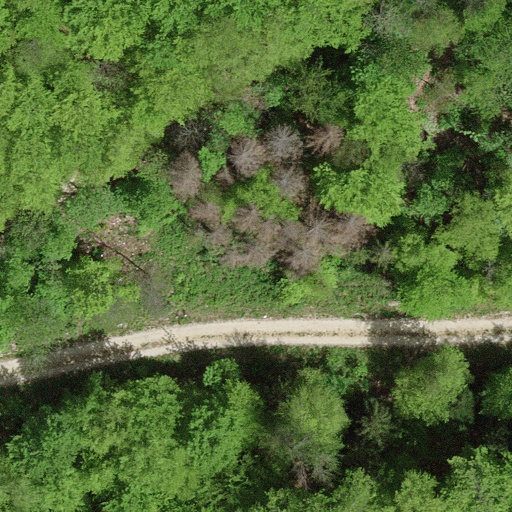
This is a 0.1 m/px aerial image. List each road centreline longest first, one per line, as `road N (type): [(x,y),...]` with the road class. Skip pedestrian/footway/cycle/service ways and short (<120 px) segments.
road 1 (track): [(0,374),(211,335),(511,329)]
road 2 (track): [(0,214),(354,0)]
